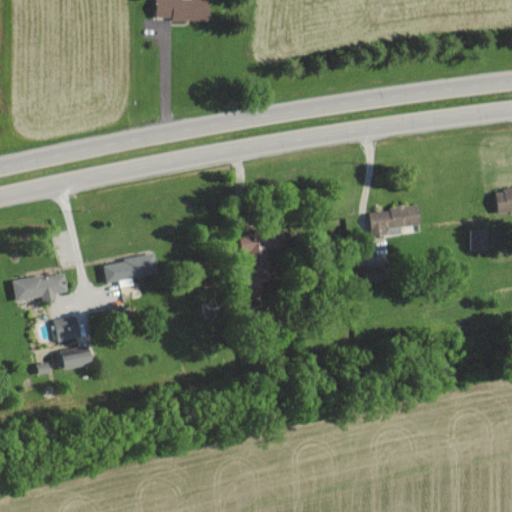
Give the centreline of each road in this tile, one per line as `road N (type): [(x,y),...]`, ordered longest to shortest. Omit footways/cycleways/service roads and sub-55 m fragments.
road 1 (primary): [(0,194),(511,104)]
road 2 (primary): [(511,79),(130,138),(0,167)]
